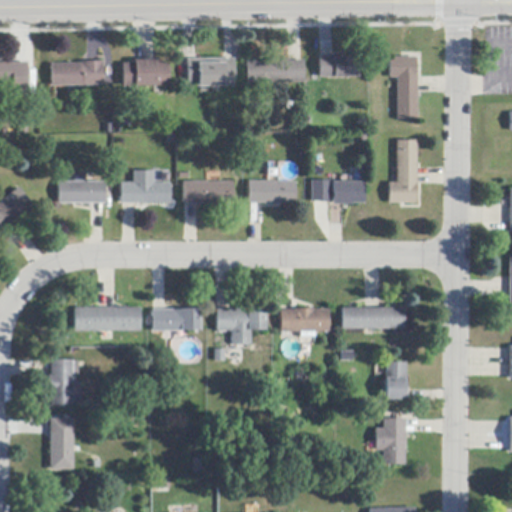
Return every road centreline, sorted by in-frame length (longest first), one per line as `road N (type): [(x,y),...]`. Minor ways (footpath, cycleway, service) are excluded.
road 1 (tertiary): [(511,1),(0,8)]
road 2 (residential): [(453,511),(459,2)]
road 3 (residential): [(0,335),(19,289),(50,265),(104,256),(457,256)]
